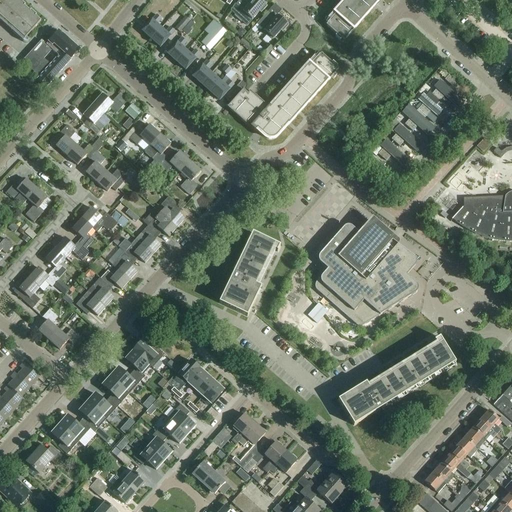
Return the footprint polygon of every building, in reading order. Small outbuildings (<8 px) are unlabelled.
[(0,0),(0,16),(25,39),(41,21),(36,17),(37,16),(31,11),(30,11),(25,7),(26,6),(20,0),(19,1),(17,0),(0,0)] [(184,4),(197,15),(200,11),(187,0),(184,4)] [(230,11),(247,26),(259,12),(261,14),(267,7),(259,0),(240,0),(236,5),(235,4),(230,11)] [(336,37),(340,41),(341,40),(344,42),(381,0),(344,0),(328,19),(330,21),(326,26),(337,36),(336,37)] [(257,25),(263,30),(273,40),(281,32),(282,33),(289,26),(278,16),(276,19),(268,12),(257,25)] [(142,32),(151,40),(161,29),(156,25),(161,20),(157,16),(142,32)] [(187,19),(186,18),(176,29),(180,33),(193,19),(190,16),(187,19)] [(209,36),(202,43),(210,51),(217,43),(226,33),(213,21),(213,22),(210,26),(204,31),(209,36)] [(187,36),(192,30),(191,29),(187,26),(183,31),(187,36)] [(161,29),(151,40),(160,48),(174,32),(170,28),(165,33),(161,29)] [(237,33),(242,37),(246,33),(241,29),(237,33)] [(41,41),(22,62),(39,77),(37,80),(46,88),(80,50),(68,40),(59,32),(46,45),(41,41)] [(168,54),(177,62),(186,52),(182,48),(186,43),(182,39),(168,54)] [(230,50),(235,44),(230,40),(225,45),(230,50)] [(240,42),(249,51),(252,48),(242,40),(240,42)] [(260,53),(265,58),(273,49),(268,44),(260,53)] [(229,56),(232,58),(239,51),(236,48),(229,56)] [(186,52),(177,62),(186,70),(200,55),(195,51),(191,56),(186,52)] [(262,132),(262,133),(262,134),(263,135),(263,136),(264,137),(265,138),(266,139),(267,139),(268,140),(269,140),(270,140),(271,140),(272,140),(273,140),(275,139),(277,138),(278,137),(287,127),(339,70),(336,68),(337,67),(333,63),(332,64),(321,54),(317,59),(314,57),(268,108),(250,92),(248,95),(243,90),(228,108),(228,107),(227,108),(253,131),(254,131),(255,132),(259,128),(262,129),(262,130),(262,131),(262,132)] [(193,77),(202,85),(211,75),(207,71),(212,65),(207,61),(193,77)] [(222,71),(227,75),(231,70),(227,66),(222,71)] [(202,85),(211,93),(220,83),(211,75),(202,85)] [(457,83),(449,76),(445,80),(453,87),(457,83)] [(441,79),(435,85),(458,106),(464,100),(452,89),(449,91),(441,84),(444,82),(441,79)] [(220,83),(211,93),(220,101),(234,85),(229,81),(225,87),(220,83)] [(225,99),(231,103),(241,91),(236,87),(225,99)] [(432,95),(431,95),(428,97),(427,99),(436,106),(440,102),(443,98),(436,91),(432,95)] [(423,93),(417,99),(437,116),(441,111),(436,106),(427,99),(428,97),(423,93)] [(102,95),(93,106),(103,115),(109,108),(116,114),(124,106),(116,99),(112,103),(102,95)] [(440,102),(436,106),(441,111),(445,107),(440,103),(440,102)] [(125,112),(135,121),(143,112),(133,103),(125,112)] [(408,105),(402,112),(429,136),(435,129),(408,105)] [(103,115),(93,106),(84,116),(88,120),(84,125),(97,136),(104,128),(98,122),(103,115)] [(418,110),(426,117),(430,113),(422,106),(418,110)] [(77,119),(68,111),(65,114),(74,122),(77,119)] [(123,126),(128,131),(134,123),(129,119),(123,126)] [(405,125),(413,132),(417,128),(409,120),(405,125)] [(399,124),(394,130),(417,150),(422,145),(399,124)] [(64,138),(56,147),(67,157),(76,146),(69,140),(75,133),(67,126),(60,134),(64,138)] [(151,146),(160,136),(150,126),(141,135),(137,131),(130,139),(137,146),(138,146),(145,152),(151,146)] [(392,140),(400,147),(404,142),(396,135),(392,140)] [(152,160),(160,166),(167,158),(162,155),(171,145),(160,136),(151,146),(158,153),(152,160)] [(76,146),(67,157),(77,166),(86,157),(90,161),(97,153),(105,144),(100,139),(91,148),(89,145),(83,152),(76,146)] [(386,140),(381,146),(404,166),(409,161),(386,140)] [(115,148),(120,153),(127,146),(122,141),(115,148)] [(377,143),(372,149),(376,153),(381,147),(377,143)] [(493,152),(501,159),(504,155),(500,152),(497,148),(493,152)] [(378,155),(386,162),(390,157),(382,150),(378,155)] [(94,164),(86,174),(97,183),(106,173),(99,167),(105,160),(97,153),(90,161),(94,164)] [(173,167),(181,173),(190,163),(180,153),(171,162),(167,158),(160,166),(167,173),(173,167)] [(392,169),(378,157),(372,164),(386,176),(392,169)] [(190,163),(181,173),(188,180),(180,188),(190,196),(198,187),(192,182),(201,172),(190,163)] [(106,173),(97,183),(107,193),(111,188),(116,192),(127,179),(119,172),(117,171),(111,177),(106,173)] [(133,185),(139,190),(143,186),(142,185),(147,180),(141,175),(136,179),(137,180),(133,185)] [(22,207),(27,200),(37,190),(26,180),(18,190),(14,186),(7,194),(22,207)] [(142,188),(145,190),(145,194),(154,193),(153,188),(155,186),(148,181),(142,188)] [(37,190),(27,200),(34,206),(26,216),(34,223),(44,212),(39,208),(48,199),(37,190)] [(505,197),(464,199),(464,207),(450,222),(453,220),(456,223),(460,226),(471,233),(475,235),(489,240),(491,240),(505,242),(506,243),(509,243),(511,242),(511,192),(511,193),(509,194),(508,194),(507,195),(505,197)] [(165,209),(160,214),(177,229),(185,220),(176,212),(180,208),(168,198),(161,206),(165,209)] [(92,209),(82,220),(93,229),(97,233),(103,227),(108,231),(110,229),(112,231),(118,225),(103,211),(99,216),(92,209)] [(134,215),(129,210),(126,214),(131,218),(134,215)] [(148,227),(156,234),(160,230),(169,238),(177,229),(160,214),(156,220),(151,215),(144,223),(148,227)] [(82,220),(73,230),(82,239),(79,242),(78,243),(86,250),(87,249),(93,242),(87,236),(93,229),(82,220)] [(19,228),(24,232),(28,228),(24,223),(19,228)] [(317,283),(316,284),(315,286),(315,288),(316,290),(317,291),(357,326),(358,327),(359,327),(361,327),(362,327),(364,326),(416,294),(417,293),(418,291),(419,289),(418,287),(418,286),(416,284),(407,276),(416,266),(417,265),(417,264),(417,262),(417,261),(416,259),(415,258),(368,224),(360,234),(352,227),(351,227),(349,226),(348,226),(347,226),(345,227),(344,228),(320,255),(319,256),(319,258),(319,259),(319,261),(320,262),(321,264),(328,270),(317,283)] [(148,227),(136,240),(153,255),(161,246),(152,239),(156,234),(148,227)] [(22,239),(27,244),(30,240),(25,235),(22,239)] [(247,317),(261,288),(256,285),(275,245),(254,235),(231,283),(230,282),(219,304),(247,317)] [(0,252),(2,251),(6,255),(13,247),(5,239),(0,244),(0,252)] [(65,239),(55,249),(66,259),(72,252),(79,258),(82,262),(90,253),(86,250),(78,243),(74,247),(65,239)] [(124,253),(133,261),(136,257),(145,264),(153,255),(136,240),(131,245),(125,240),(118,248),(124,253)] [(55,249),(46,260),(55,268),(51,273),(59,280),(67,272),(60,266),(66,259),(55,249)] [(112,266),(119,272),(129,282),(137,273),(129,265),(133,261),(124,253),(112,266)] [(38,269),(29,279),(39,289),(45,282),(52,288),(59,280),(51,273),(48,277),(38,269)] [(95,275),(89,270),(84,276),(88,279),(90,276),(92,279),(95,275)] [(108,272),(101,279),(101,280),(109,287),(113,283),(121,291),(129,282),(119,272),(114,277),(108,272)] [(22,292),(18,297),(33,310),(40,301),(33,295),(39,289),(29,279),(19,290),(22,292)] [(100,279),(88,292),(106,308),(114,299),(108,294),(111,289),(109,287),(101,280),(101,279),(100,279)] [(64,295),(69,290),(64,285),(59,291),(64,295)] [(106,308),(88,292),(76,306),(85,314),(89,309),(98,317),(106,308)] [(328,312),(318,304),(308,316),(317,325),(328,312)] [(38,332),(49,341),(59,331),(52,325),(58,318),(50,311),(42,318),(47,322),(38,332)] [(59,331),(49,341),(60,351),(68,341),(72,345),(79,337),(71,330),(65,337),(59,331)] [(142,343),(134,352),(153,369),(164,356),(155,348),(152,352),(142,343)] [(374,412),(455,363),(443,343),(432,350),(429,346),(425,348),(427,352),(419,357),(417,353),(413,356),(415,360),(407,365),(405,361),(400,364),(403,368),(395,373),(392,368),(388,371),(391,375),(383,380),(380,376),(376,379),(378,383),(370,388),(368,384),(367,384),(366,384),(363,385),(366,390),(362,393),(359,388),(338,401),(354,427),(375,414),(374,412)] [(136,370),(132,374),(141,382),(145,377),(143,376),(151,368),(152,369),(153,369),(134,352),(126,361),(136,370)] [(175,379),(184,386),(199,369),(191,362),(175,379)] [(22,371),(17,376),(31,388),(40,378),(24,363),(19,368),(22,371)] [(118,369),(110,378),(129,395),(141,382),(132,374),(128,378),(118,369)] [(187,383),(195,390),(207,377),(199,369),(184,386),(184,387),(187,383)] [(13,380),(8,386),(21,398),(31,388),(17,376),(15,374),(10,378),(13,380)] [(207,377),(195,390),(203,397),(215,384),(207,377)] [(113,395),(109,400),(118,408),(129,395),(110,378),(103,387),(113,395)] [(224,391),(215,384),(203,397),(211,405),(224,391)] [(511,385),(503,395),(503,396),(510,401),(511,398),(511,385)] [(6,393),(1,398),(15,410),(24,400),(21,398),(8,386),(4,390),(6,393)] [(95,395),(87,404),(106,421),(118,408),(109,400),(105,404),(95,395)] [(511,412),(510,410),(511,407),(511,403),(510,401),(503,396),(499,401),(494,406),(504,415),(507,418),(511,412)] [(0,415),(6,421),(15,410),(1,398),(0,397),(0,415)] [(151,405),(147,401),(143,405),(147,409),(151,405)] [(89,421),(86,425),(95,434),(106,421),(87,404),(79,412),(89,421)] [(180,406),(168,419),(187,436),(195,427),(185,418),(189,414),(180,406)] [(489,411),(481,420),(497,435),(501,431),(494,425),(499,421),(489,411)] [(236,446),(239,443),(238,443),(255,425),(244,415),(233,428),(239,433),(232,442),(236,446)] [(68,417),(60,426),(79,443),(90,430),(94,434),(95,434),(86,425),(81,422),(78,426),(68,417)] [(160,428),(156,432),(165,440),(169,436),(179,445),(187,436),(168,419),(168,420),(169,421),(162,429),(160,428)] [(130,429),(135,424),(130,420),(126,425),(130,429)] [(481,420),(473,429),(486,441),(490,436),(494,439),(497,435),(481,420)] [(317,422),(311,428),(322,437),(327,431),(317,422)] [(238,443),(239,443),(243,447),(248,441),(254,446),(265,434),(255,425),(238,443)] [(67,456),(79,443),(60,426),(52,434),(62,443),(58,448),(67,456)] [(212,442),(217,447),(229,433),(224,429),(212,442)] [(473,429),(465,438),(478,450),(486,441),(473,429)] [(145,445),(164,462),(172,453),(162,444),(165,440),(156,432),(152,437),(156,440),(149,448),(145,445)] [(457,447),(467,456),(470,459),(478,450),(465,438),(457,447)] [(511,447),(505,442),(502,445),(508,450),(511,447)] [(121,452),(125,447),(121,443),(117,448),(121,452)] [(203,453),(209,458),(217,448),(212,443),(203,453)] [(268,474),(270,471),(286,453),(276,443),(265,456),(271,461),(263,470),(268,474)] [(156,471),(164,462),(145,445),(133,458),(142,466),(146,462),(156,471)] [(26,463),(39,475),(51,461),(55,465),(62,457),(51,447),(47,452),(41,447),(26,463)] [(457,447),(449,456),(466,471),(470,467),(463,460),(467,456),(457,447)] [(116,457),(127,467),(132,462),(120,452),(116,457)] [(232,461),(242,469),(254,456),(250,452),(240,462),(235,458),(232,461)] [(270,471),(275,475),(280,469),(285,475),(297,461),(287,452),(286,453),(270,471)] [(449,456),(441,465),(451,474),(456,469),(467,479),(471,475),(466,471),(449,456)] [(243,470),(248,474),(257,464),(252,460),(243,470)] [(495,465),(489,460),(486,463),(492,468),(495,465)] [(307,472),(312,476),(321,465),(317,461),(307,472)] [(193,475),(204,485),(214,473),(203,463),(193,475)] [(441,465),(433,474),(443,483),(451,474),(441,465)] [(503,472),(497,467),(494,470),(500,475),(503,472)] [(133,472),(123,483),(135,494),(145,483),(133,472)] [(214,473),(204,485),(215,495),(225,483),(214,473)] [(245,473),(241,478),(246,483),(250,478),(245,473)] [(333,473),(325,482),(340,496),(348,487),(333,473)] [(443,483),(433,474),(425,483),(438,494),(446,485),(443,483)] [(476,474),(473,478),(479,482),(482,479),(480,477),(476,474)] [(479,482),(473,478),(470,481),(476,486),(479,482)] [(97,480),(93,484),(104,493),(108,489),(97,480)] [(467,494),(472,489),(463,481),(459,486),(467,494)] [(484,481),(481,485),(487,489),(489,486),(484,481)] [(8,503),(16,511),(32,494),(18,482),(12,489),(4,482),(0,486),(0,492),(10,501),(8,503)] [(308,484),(304,489),(314,498),(319,494),(332,505),(340,496),(325,482),(317,492),(308,484)] [(135,494),(123,483),(113,494),(125,505),(135,494)] [(104,493),(93,484),(89,488),(100,498),(104,493)] [(270,494),(274,498),(284,488),(279,484),(270,494)] [(487,489),(481,485),(478,488),(484,493),(487,489)] [(305,498),(297,508),(302,511),(320,511),(321,511),(310,503),(314,498),(304,489),(300,493),(305,498)] [(460,492),(457,495),(463,500),(466,497),(460,492)] [(55,511),(59,508),(43,493),(35,501),(46,511),(55,511)] [(232,504),(236,508),(245,497),(241,493),(232,504)] [(502,496),(499,500),(511,511),(511,496),(509,494),(505,499),(502,496)] [(418,504),(423,508),(431,499),(426,495),(418,504)] [(452,511),(463,500),(457,495),(454,498),(456,500),(452,505),(448,501),(444,506),(450,511),(452,511)] [(236,508),(240,511),(250,501),(245,497),(236,508)] [(423,508),(427,511),(435,503),(431,499),(423,508)] [(468,499),(465,502),(471,507),(473,504),(468,499)] [(499,500),(491,509),(493,511),(511,511),(499,500)] [(240,511),(247,511),(254,505),(250,501),(240,511)] [(471,507),(465,502),(462,505),(468,510),(471,507)] [(116,511),(106,503),(97,511),(116,511)] [(427,511),(434,511),(440,507),(435,503),(427,511)]
